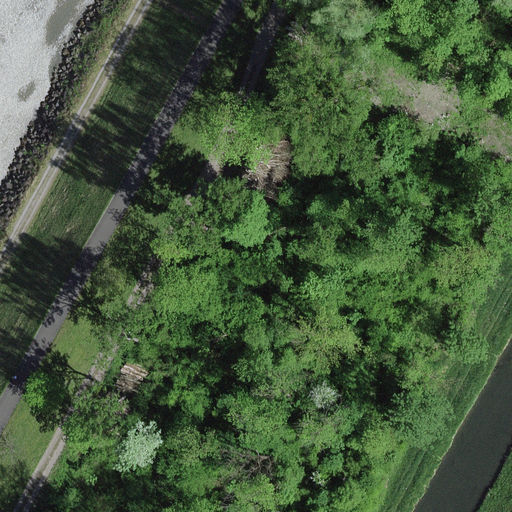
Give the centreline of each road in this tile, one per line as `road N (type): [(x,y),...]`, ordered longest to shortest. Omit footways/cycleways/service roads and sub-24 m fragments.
road 1 (track): [(29,511),(326,7)]
road 2 (track): [(0,418),(232,0)]
road 3 (track): [(151,0),(0,268)]
